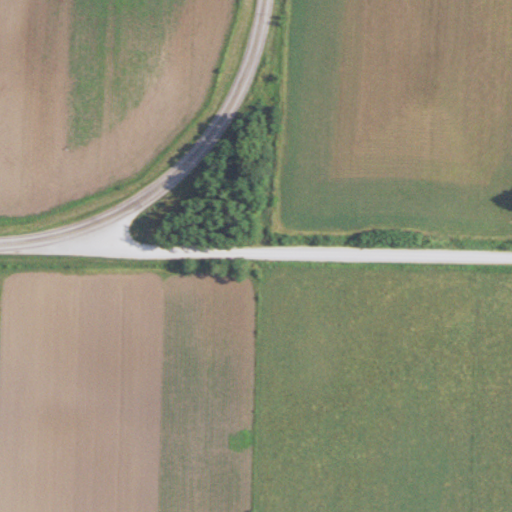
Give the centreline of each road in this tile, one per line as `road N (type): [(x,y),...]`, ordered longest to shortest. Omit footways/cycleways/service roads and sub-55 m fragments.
road 1 (residential): [(511,259),(130,249),(80,232)]
road 2 (tertiary): [(80,232),(187,171),(234,108),(267,0)]
